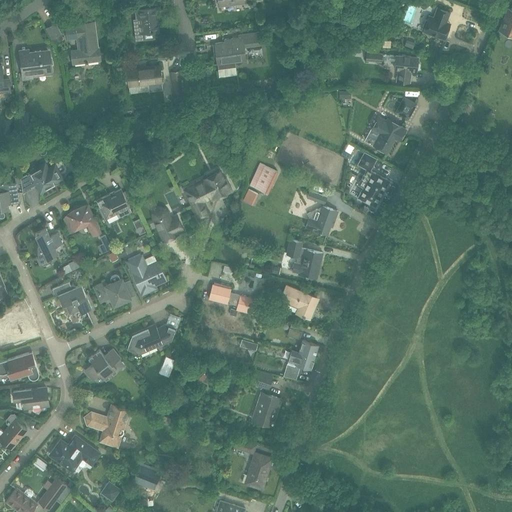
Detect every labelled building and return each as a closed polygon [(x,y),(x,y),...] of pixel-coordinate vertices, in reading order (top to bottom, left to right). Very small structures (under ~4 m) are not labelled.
[(141,18),(143,40),(155,38),(154,31),(158,31),(157,16),(160,15),(159,7),(144,9),(144,7),(146,6),(144,0),(136,0),(122,2),(122,9),(136,8),(137,18),(141,18)] [(450,24),(446,22),(450,12),(438,8),(434,18),(429,16),(428,19),(427,19),(427,20),(426,20),(425,21),(424,25),(424,26),(425,28),(423,31),(444,39),(449,27),(450,24)] [(500,30),(509,34),(511,35),(511,10),(509,9),(500,30)] [(66,26),(67,36),(68,39),(77,38),(79,50),(71,51),(73,64),(101,60),(99,47),(98,47),(95,22),(75,24),(76,25),(66,26)] [(46,28),(51,37),(51,39),(61,34),(55,23),(46,28)] [(217,64),(218,69),(218,68),(235,67),(234,62),(246,61),(244,47),(261,46),(260,34),(238,36),(239,38),(224,40),(225,42),(215,43),(217,64)] [(21,56),(22,66),(23,79),(32,78),(31,72),(51,70),(49,53),(41,54),(41,51),(28,52),(29,55),(21,56)] [(366,60),(381,61),(382,54),(367,52),(366,60)] [(382,54),(382,60),(395,61),(395,69),(398,69),(397,81),(410,82),(411,74),(410,74),(410,70),(411,70),(417,70),(417,69),(419,69),(420,64),(419,63),(417,63),(418,57),(396,55),(382,54)] [(138,68),(127,69),(128,85),(129,85),(148,83),(148,85),(149,91),(163,90),(162,83),(160,65),(150,66),(138,68)] [(0,88),(1,93),(10,92),(9,80),(3,80),(2,66),(0,66),(0,88)] [(173,72),(172,72),(174,93),(182,92),(182,89),(183,88),(184,88),(185,88),(186,92),(194,91),(191,70),(183,71),(183,73),(182,73),(181,73),(180,73),(180,71),(178,71),(178,72),(173,72)] [(416,104),(404,97),(396,111),(408,118),(416,104)] [(28,113),(19,114),(22,137),(30,136),(28,113)] [(395,138),(399,140),(406,129),(402,126),(388,118),(386,120),(379,116),(371,128),(379,133),(373,144),(387,152),(395,138)] [(348,142),(341,154),(350,158),(356,146),(348,142)] [(372,171),(370,170),(376,158),(364,152),(358,164),(367,169),(358,184),(363,187),(358,196),(357,197),(358,198),(374,206),(374,207),(375,207),(376,206),(380,197),(381,197),(384,190),(389,181),(390,180),(389,180),(373,171),(372,171)] [(255,188),(268,193),(278,172),(265,166),(265,165),(260,163),(250,185),(255,188)] [(20,176),(21,178),(23,194),(23,193),(23,192),(37,184),(41,191),(55,184),(54,183),(58,181),(59,176),(56,170),(51,168),(49,169),(47,164),(45,165),(44,165),(35,170),(34,168),(30,170),(31,172),(21,178),(21,176),(20,176)] [(185,190),(199,220),(209,216),(202,201),(213,196),(214,199),(231,190),(226,178),(224,179),(220,171),(218,172),(217,171),(215,170),(207,174),(206,177),(204,178),(207,183),(196,188),(195,185),(185,190)] [(0,192),(0,209),(8,208),(7,203),(10,203),(10,204),(19,203),(16,183),(0,185),(0,189),(0,192)] [(97,200),(101,209),(106,218),(116,213),(119,218),(131,212),(129,207),(130,207),(121,189),(115,192),(116,194),(111,196),(110,194),(97,200)] [(243,200),(253,205),(258,194),(248,189),(243,200)] [(307,197),(324,204),(327,197),(310,191),(307,197)] [(306,226),(327,234),(332,222),(333,223),(338,211),(323,205),(321,210),(317,209),(308,213),(311,219),(309,218),(306,226)] [(72,212),(68,216),(75,231),(88,224),(94,235),(100,232),(87,206),(82,207),(77,209),(72,212)] [(178,235),(176,231),(183,228),(178,216),(171,219),(168,214),(162,217),(162,215),(160,217),(160,218),(154,220),(163,241),(178,235)] [(40,244),(38,245),(38,250),(38,255),(39,260),(41,264),(53,259),(52,257),(58,254),(55,247),(62,244),(57,232),(50,236),(46,228),(35,234),(40,244)] [(308,275),(317,278),(317,277),(314,276),(318,261),(321,262),(323,253),(301,248),(302,242),(290,239),(287,254),(297,256),(296,263),(294,262),(292,271),(299,273),(306,275),(305,276),(307,276),(308,275)] [(141,254),(127,260),(138,285),(142,294),(152,289),(151,287),(166,280),(157,262),(155,256),(144,261),(141,254)] [(67,263),(70,270),(79,266),(77,259),(67,263)] [(130,297),(129,296),(122,279),(120,280),(118,277),(115,275),(112,277),(110,280),(112,283),(107,285),(106,283),(96,287),(102,300),(111,296),(115,304),(122,301),(123,301),(123,302),(124,302),(125,301),(126,300),(125,299),(130,297)] [(69,282),(61,285),(52,289),(56,296),(59,295),(63,305),(65,304),(70,314),(80,310),(81,312),(91,308),(81,285),(75,287),(75,286),(73,285),(71,286),(69,282)] [(230,293),(231,289),(230,289),(231,286),(231,287),(231,286),(214,282),(214,285),(213,284),(209,299),(227,303),(237,306),(236,309),(256,314),(259,300),(240,295),(240,296),(230,293)] [(306,294),(306,295),(287,287),(282,302),(300,309),(298,315),(312,320),(315,312),(313,311),(318,299),(306,294)] [(11,315),(9,310),(0,315),(0,333),(0,334),(6,346),(8,345),(26,337),(22,328),(19,329),(14,316),(12,317),(11,315)] [(127,348),(137,351),(140,353),(157,345),(160,345),(164,343),(165,342),(171,339),(175,329),(165,325),(157,329),(153,327),(152,326),(132,335),(127,348)] [(288,335),(299,339),(301,332),(290,329),(288,335)] [(318,344),(302,339),(299,351),(315,356),(318,344)] [(120,358),(119,356),(113,348),(104,355),(100,350),(96,352),(96,356),(92,355),(89,358),(93,364),(85,371),(92,380),(101,373),(106,379),(116,371),(112,365),(120,358)] [(315,356),(299,351),(292,349),(288,361),(311,368),(315,356)] [(32,351),(29,353),(0,361),(0,373),(0,374),(1,374),(3,374),(8,373),(10,380),(28,374),(29,377),(30,378),(31,379),(32,379),(33,380),(34,380),(35,379),(35,378),(36,377),(37,377),(37,376),(38,375),(38,374),(38,373),(37,371),(38,371),(32,351)] [(285,371),(297,374),(299,367),(287,364),(285,371)] [(254,384),(268,388),(272,376),(258,371),(254,384)] [(14,400),(23,398),(25,408),(48,405),(46,387),(37,388),(37,389),(32,390),(31,389),(13,391),(14,400)] [(253,420),(262,423),(272,426),(276,413),(274,412),(278,399),(280,400),(280,399),(261,392),(253,420)] [(105,442),(113,445),(114,443),(119,443),(129,410),(112,405),(110,410),(108,411),(108,413),(109,414),(110,415),(109,418),(91,412),(85,417),(87,424),(104,430),(101,438),(105,440),(105,442)] [(15,419),(4,432),(1,430),(0,429),(0,439),(11,449),(19,440),(18,439),(22,434),(23,435),(27,430),(15,419)] [(100,453),(83,441),(75,435),(65,449),(58,443),(50,455),(71,470),(74,469),(82,457),(92,464),(100,453)] [(235,447),(253,453),(255,445),(237,440),(235,447)] [(245,483),(253,486),(262,489),(272,458),(255,453),(245,483)] [(57,477),(38,501),(49,509),(56,499),(61,503),(72,489),(57,477)] [(109,481),(101,492),(112,500),(120,489),(109,481)] [(26,490),(24,493),(16,488),(6,501),(14,507),(15,506),(19,510),(19,511),(20,511),(30,511),(37,503),(30,498),(32,495),(33,493),(33,491),(30,489),(28,489),(26,490)] [(244,511),(245,509),(220,500),(216,511),(244,511)]
